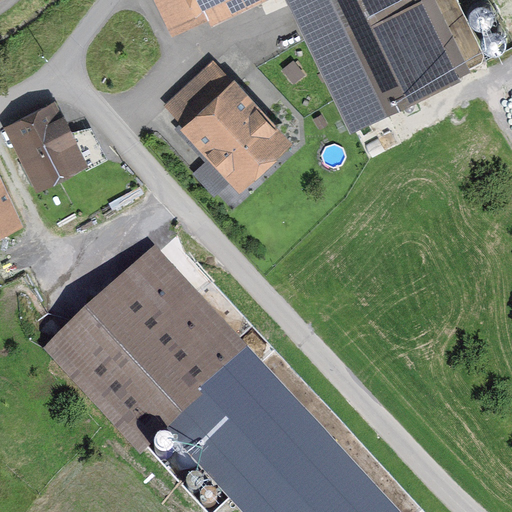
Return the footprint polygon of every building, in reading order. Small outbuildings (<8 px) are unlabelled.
[(331,0),(385,110),(456,76),(419,0),(160,0),(174,29),(233,0),(331,0)] [(183,119),(190,127),(233,87),(212,64),(169,104),(183,119)] [(281,139),(233,87),(190,127),(238,179),(281,139)] [(83,159),(86,165),(100,157),(88,134),(74,141),(72,138),(65,141),(46,105),(12,123),(42,180),(83,159)] [(0,224),(17,216),(0,178),(0,224)] [(156,254),(55,348),(143,442),(167,419),(254,511),(381,511),(187,305),(196,296),(156,254)]
